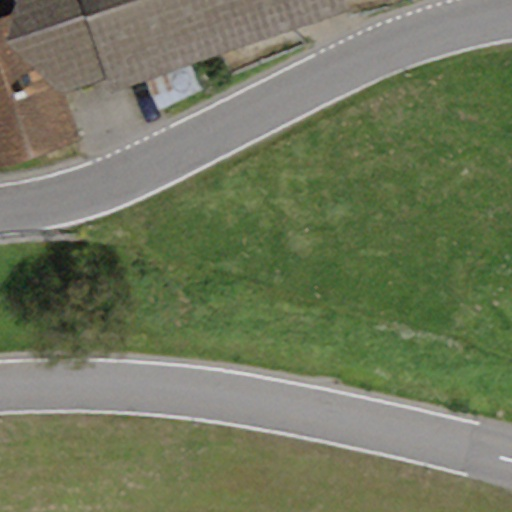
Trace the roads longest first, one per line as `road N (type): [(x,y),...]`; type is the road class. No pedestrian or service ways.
road 1 (tertiary): [(0,211),(134,175),(374,54),(511,14)]
road 2 (tertiary): [(511,456),(177,391),(0,386)]
road 3 (primary): [(0,174),(236,0)]
